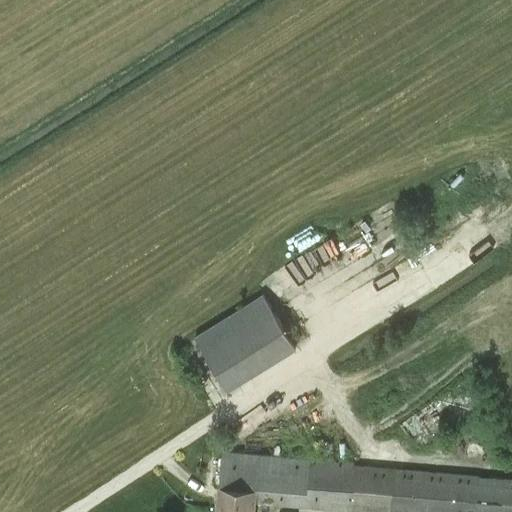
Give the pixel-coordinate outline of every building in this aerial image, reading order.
[(415,205),(420,217),(439,209),(433,197),(415,205)] [(263,293),(206,329),(195,335),(229,389),(297,347),(263,293)] [(420,405),(430,429),(477,409),(467,385),(420,405)] [(229,417),(236,438),(262,429),(255,408),(229,417)] [(224,450),(221,488),(218,511),(253,511),(254,503),(366,511),(511,511),(511,478),(354,465),(354,462),(224,450)]
